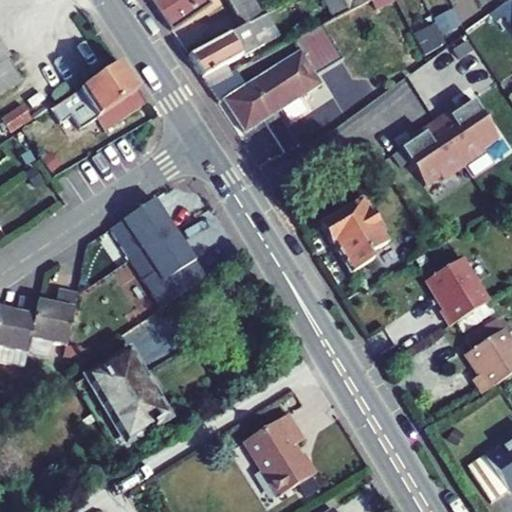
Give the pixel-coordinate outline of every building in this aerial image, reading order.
[(172,32),(173,32),(211,7),(208,3),(212,0),(148,0),(170,31),(170,32),(171,33),(172,32)] [(227,0),(226,1),(241,30),(268,15),(259,0),(227,0)] [(323,0),(333,20),(349,13),(344,2),(342,0),(323,0)] [(347,0),(344,2),(349,13),(373,0),(347,0)] [(394,0),(373,0),(349,13),(354,22),(395,1),(394,0)] [(511,2),(491,16),(495,22),(503,16),(511,28),(511,26),(511,2)] [(241,30),(187,59),(209,92),(232,78),(231,75),(226,66),(259,49),(253,38),(274,27),(268,15),(241,30)] [(232,78),(209,92),(218,106),(223,102),(244,135),(320,86),(315,78),(342,61),(323,25),(293,41),(300,52),(245,87),(235,73),(231,75),(232,78)] [(424,57),(443,46),(434,26),(414,36),(424,57)] [(259,49),(280,38),(274,27),(253,38),(259,49)] [(0,94),(21,80),(0,48),(0,94)] [(146,105),(120,65),(50,111),(59,125),(70,118),(79,131),(96,119),(105,132),(146,105)] [(447,112),(433,121),(463,166),(484,152),(481,148),(497,138),(473,101),(460,110),(450,116),(447,112)] [(412,141),(399,149),(423,186),(439,176),(441,180),(463,166),(433,121),(420,130),(422,134),(412,141)] [(174,232),(154,201),(121,223),(129,234),(116,243),(129,262),(174,232)] [(388,245),(362,201),(319,226),(330,245),(331,245),(350,276),(372,263),(368,256),(388,245)] [(207,280),(174,232),(129,262),(162,311),(207,280)] [(488,303),(461,260),(424,283),(442,311),(439,313),(449,328),(488,303)] [(65,348),(76,297),(77,295),(58,291),(56,301),(62,303),(61,308),(55,306),(37,303),(29,341),(65,348)] [(29,341),(37,303),(19,299),(17,309),(23,310),(22,315),(16,314),(0,310),(0,350),(26,356),(29,341)] [(472,381),(482,396),(497,385),(511,375),(511,347),(494,321),(464,341),(471,352),(464,357),(478,377),(472,381)] [(26,356),(0,350),(0,363),(23,369),(26,356)] [(166,419),(128,355),(87,379),(126,443),(166,419)] [(126,443),(87,379),(74,387),(113,451),(126,443)] [(277,499),(315,475),(303,456),(299,459),(293,449),(303,442),(287,417),(243,444),(277,499)] [(511,442),(469,471),(491,504),(511,489),(511,442)]
